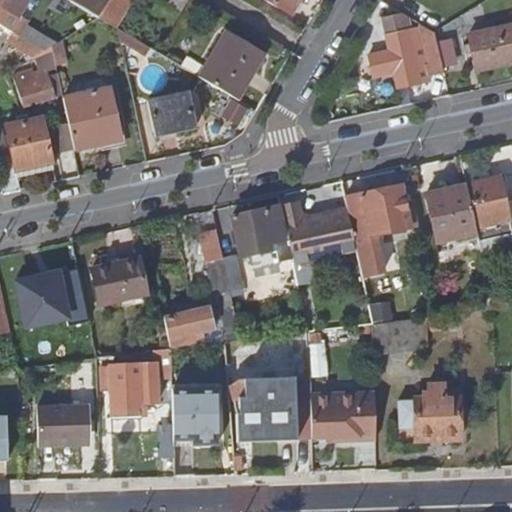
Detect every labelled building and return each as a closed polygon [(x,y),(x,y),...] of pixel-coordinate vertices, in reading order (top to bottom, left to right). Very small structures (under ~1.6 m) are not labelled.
[(0,0),(0,26),(9,32),(29,0),(0,0)] [(109,0),(98,19),(107,24),(121,0),(109,0)] [(261,0),(289,16),(298,0),(261,0)] [(408,15),(402,11),(382,16),(389,49),(370,53),(374,75),(395,70),(398,87),(430,80),(429,75),(445,71),(436,31),(435,31),(425,34),(423,30),(413,32),(408,15)] [(511,61),(511,26),(469,37),(476,69),(511,61)] [(45,53),(58,44),(26,27),(20,38),(45,53)] [(195,76),(238,102),(263,59),(221,35),(221,34),(195,76)] [(62,96),(57,70),(45,74),(51,99),(62,96)] [(0,114),(51,99),(45,74),(31,78),(30,74),(11,79),(12,83),(0,86),(0,114)] [(63,100),(74,153),(119,142),(108,91),(63,100)] [(132,106),(139,142),(191,131),(184,95),(132,106)] [(0,185),(2,197),(18,193),(15,173),(51,165),(41,122),(6,130),(13,167),(0,169),(0,185)] [(480,224),(483,237),(511,230),(511,203),(505,172),(471,179),(480,224)] [(480,224),(471,179),(432,188),(440,233),(480,224)] [(360,244),(366,274),(389,269),(382,237),(376,238),(375,233),(422,223),(418,204),(411,205),(406,181),(349,193),(360,244)] [(360,244),(349,193),(348,187),(286,201),(296,250),(297,257),(360,244)] [(296,250),(286,201),(236,212),(244,251),(281,243),(283,253),(296,250)] [(228,255),(234,279),(244,276),(240,253),(228,255)] [(144,258),(97,267),(103,300),(150,290),(144,258)] [(9,300),(0,302),(0,327),(14,325),(9,300)] [(176,346),(196,343),(196,337),(202,336),(201,330),(218,326),(213,304),(169,314),(176,346)] [(457,322),(456,312),(445,313),(446,323),(457,322)] [(376,321),(377,352),(429,346),(427,315),(376,321)] [(316,328),(325,327),(324,317),(315,319),(316,328)] [(25,329),(30,356),(84,345),(78,318),(25,329)] [(325,327),(316,328),(317,340),(326,339),(325,327)] [(171,371),(170,358),(158,359),(157,362),(103,367),(105,388),(138,385),(139,395),(144,395),(144,401),(161,400),(158,372),(171,371)] [(247,378),(249,437),(301,436),(299,377),(247,378)] [(463,395),(447,395),(447,381),(432,381),(432,395),(419,395),(420,433),(464,432),(463,395)] [(178,423),(178,439),(197,439),(197,444),(222,443),(221,387),(177,387),(178,423)] [(314,391),(314,436),(345,435),(345,439),(379,438),(378,390),(314,391)] [(91,404),(42,405),(42,443),(91,442),(91,404)] [(0,459),(12,459),(12,413),(0,413),(0,459)] [(178,439),(178,423),(164,424),(164,456),(179,455),(178,439)] [(162,461),(149,462),(149,471),(163,471),(162,461)]
